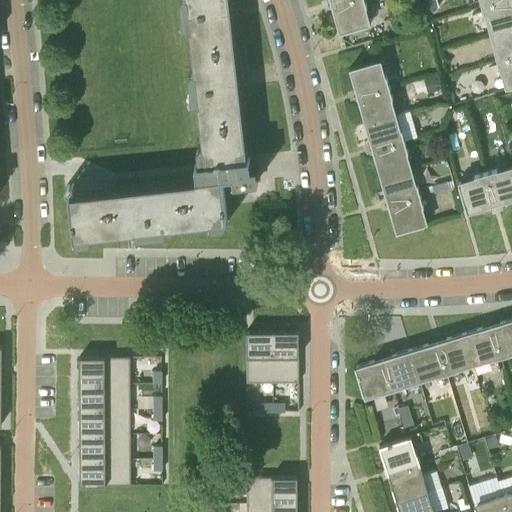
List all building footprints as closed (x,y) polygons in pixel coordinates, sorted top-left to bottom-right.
[(194,163),(196,181),(70,194),(70,192),(69,192),(73,236),(75,236),(75,234),(225,218),(225,219),(226,219),(222,176),(251,173),(252,173),(253,173),(258,167),(257,167),(256,157),(247,158),(229,0),(186,0),(204,162),(194,163)] [(363,0),(347,0),(332,4),(340,31),(339,32),(339,33),(370,24),(363,0)] [(490,33),(511,26),(511,0),(502,0),(482,6),(490,33)] [(498,60),(511,55),(511,26),(490,33),(498,60)] [(508,87),(508,88),(511,86),(511,55),(498,60),(505,87),(508,87)] [(358,95),(389,87),(381,59),(378,60),(378,59),(349,67),(349,69),(351,68),(358,95)] [(437,74),(424,79),(427,89),(428,93),(442,88),(437,74)] [(366,123),(396,114),(389,87),(358,95),(366,123)] [(374,150),(404,141),(396,114),(366,123),(374,150)] [(381,177),(412,168),(404,141),(374,150),(381,177)] [(494,203),(511,197),(511,165),(486,173),(494,203)] [(389,204),(419,195),(412,168),(381,177),(389,204)] [(467,211),(494,203),(486,173),(457,181),(466,212),(468,212),(467,211)] [(419,195),(389,204),(397,231),(396,231),(396,233),(424,225),(424,224),(427,223),(419,195)] [(511,319),(491,325),(500,355),(511,351),(511,319)] [(473,364),(500,355),(491,325),(464,334),(473,364)] [(246,382),(273,381),(272,330),(246,330),(246,382)] [(299,381),(298,330),(272,330),(273,381),(299,381)] [(446,372),(473,364),(464,334),(437,342),(446,372)] [(419,380),(446,372),(437,342),(410,350),(419,380)] [(392,388),(419,380),(410,350),(383,358),(392,388)] [(79,382),(130,381),(130,356),(79,356),(79,382)] [(365,396),(392,388),(383,358),(356,366),(356,365),(355,365),(363,394),(364,393),(365,396)] [(153,370),(154,382),(162,382),(161,370),(153,370)] [(130,381),(79,382),(79,407),(130,407),(130,381)] [(80,433),(131,433),(130,407),(79,407),(80,433)] [(413,424),(410,414),(400,417),(403,427),(413,424)] [(80,433),(80,459),(131,458),(131,433),(80,433)] [(389,473),(419,463),(410,435),(408,436),(379,445),(380,446),(381,446),(389,473)] [(498,445),(495,435),(485,438),(489,448),(498,445)] [(154,457),(162,457),(162,445),(154,445),(154,457)] [(439,454),(458,449),(456,445),(438,450),(439,454)] [(162,457),(154,457),(154,469),(162,469),(162,457)] [(131,484),(131,458),(80,459),(80,484),(131,484)] [(397,500),(427,490),(419,463),(389,473),(397,500)] [(246,476),(247,502),(298,501),(297,476),(246,476)] [(507,511),(511,511),(511,489),(501,492),(507,511)] [(225,490),(217,490),(217,502),(225,502),(225,490)] [(401,511),(434,511),(427,490),(397,500),(401,511)] [(507,511),(501,492),(474,501),(475,504),(474,505),(476,511),(507,511)] [(470,506),(467,496),(457,499),(460,509),(470,506)] [(297,511),(298,501),(247,502),(246,511),(297,511)]
